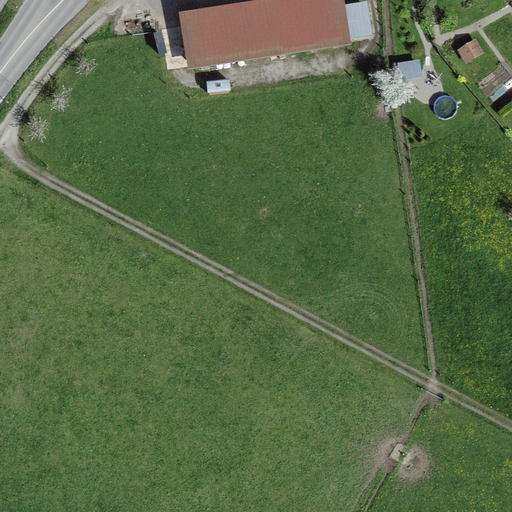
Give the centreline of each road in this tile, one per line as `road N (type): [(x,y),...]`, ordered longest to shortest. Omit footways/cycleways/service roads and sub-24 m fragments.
road 1 (track): [(0,147),(39,176),(511,424)]
road 2 (track): [(0,141),(35,87),(114,0)]
